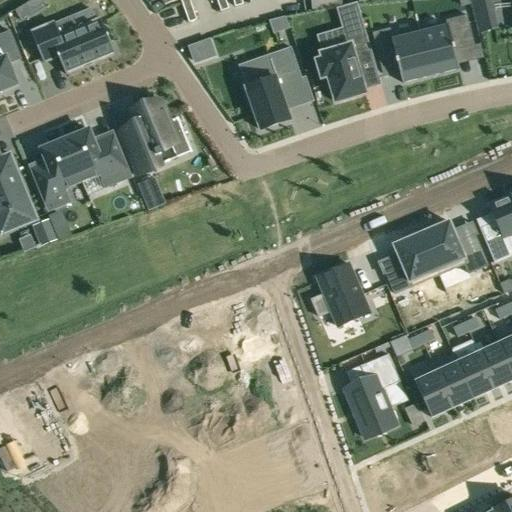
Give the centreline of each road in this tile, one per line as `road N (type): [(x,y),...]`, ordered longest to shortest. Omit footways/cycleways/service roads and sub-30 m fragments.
road 1 (residential): [(164,58),(247,169),(407,115),(511,95)]
road 2 (residential): [(0,382),(267,272)]
road 3 (residential): [(267,272),(511,164)]
road 4 (residential): [(267,272),(350,511)]
road 5 (residential): [(164,58),(11,120)]
